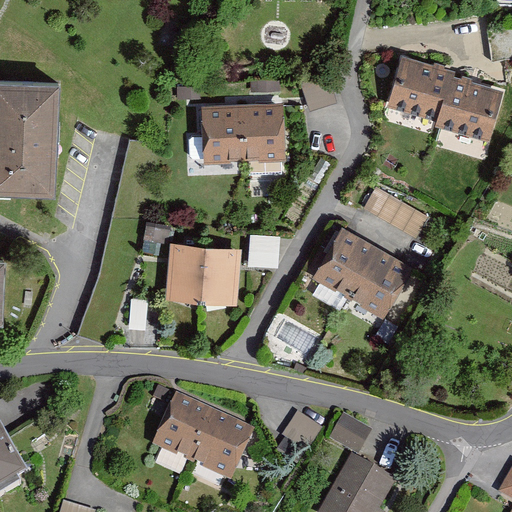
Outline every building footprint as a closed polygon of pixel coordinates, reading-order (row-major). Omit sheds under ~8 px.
[(410,55),(397,99),(442,113),(453,77),(455,69),(410,55)] [(304,84),(313,112),(346,102),(337,73),(304,84)] [(442,113),(440,119),(494,136),(507,94),(453,77),(442,113)] [(60,85),(0,82),(0,193),(55,196),(60,85)] [(279,105),(209,107),(210,153),(281,150),(279,105)] [(347,222),(320,265),(392,308),(418,265),(347,222)] [(248,231),(247,263),(278,264),(279,232),(248,231)] [(239,240),(179,240),(178,300),(238,300),(239,240)] [(180,393),(159,440),(239,476),(260,428),(180,393)] [(0,493),(39,470),(2,408),(0,409),(0,493)] [(304,409),(286,432),(306,446),(322,423),(304,409)] [(349,412),(335,436),(361,449),(375,427),(349,412)] [(355,456),(325,509),(330,511),(375,511),(395,479),(355,456)] [(71,497),(64,511),(97,511),(100,507),(71,497)]
